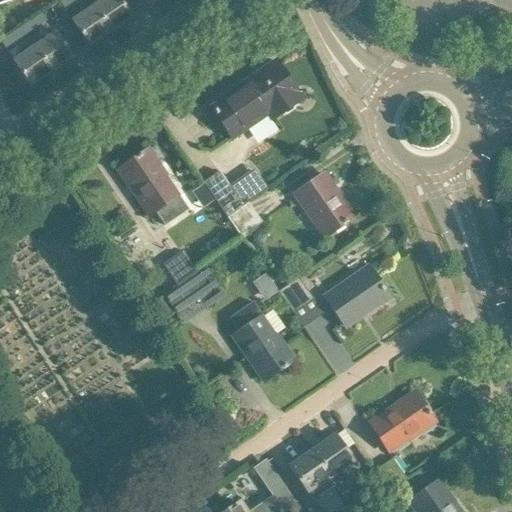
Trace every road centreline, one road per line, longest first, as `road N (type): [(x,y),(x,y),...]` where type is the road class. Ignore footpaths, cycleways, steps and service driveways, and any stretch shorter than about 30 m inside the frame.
road 1 (residential): [(160,509),(426,325),(485,301)]
road 2 (residential): [(8,139),(212,0)]
road 3 (unclassified): [(485,301),(441,164)]
